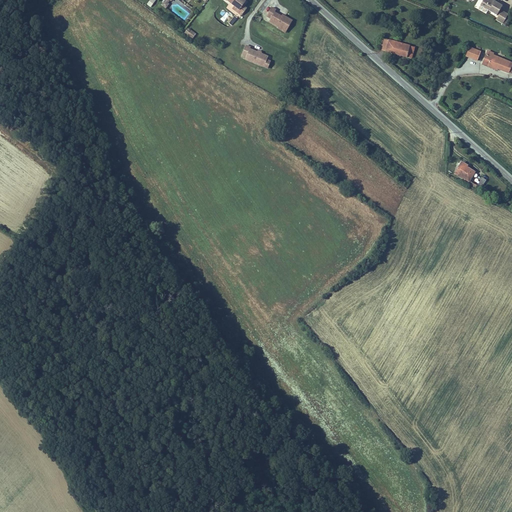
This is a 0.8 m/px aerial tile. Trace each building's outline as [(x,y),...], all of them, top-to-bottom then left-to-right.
[(245,1),(244,0),(225,0),(234,6),(239,9),(243,5),(245,1)] [(494,0),(482,0),(478,9),(486,13),(488,9),(497,14),(502,4),(494,0)] [(243,5),(239,9),(234,6),(232,9),(241,15),(247,7),(243,5)] [(276,9),(271,6),(265,16),(269,18),(268,21),(278,27),(277,28),(285,32),(292,19),(282,13),(281,15),(274,11),(276,9)] [(506,25),(509,19),(506,17),(508,13),(501,10),(496,20),(506,25)] [(184,33),(192,39),(196,34),(188,28),(184,33)] [(384,51),(388,39),(383,38),(379,50),(384,51)] [(410,45),(388,39),(384,51),(407,57),(410,45)] [(250,46),(245,44),(241,55),(245,57),(245,59),(267,68),(270,61),(267,59),(268,55),(261,53),(262,51),(258,50),(257,51),(250,48),(250,46)] [(415,46),(410,45),(407,57),(412,58),(415,46)] [(480,51),(469,47),(465,56),(477,60),(480,51)] [(494,52),(487,50),(482,63),(497,68),(509,73),(509,72),(511,65),(511,61),(493,54),(494,52)] [(454,173),(468,182),(475,172),(466,166),(467,164),(462,161),(454,173)] [(487,180),(482,177),(477,185),(482,188),(487,180)]
